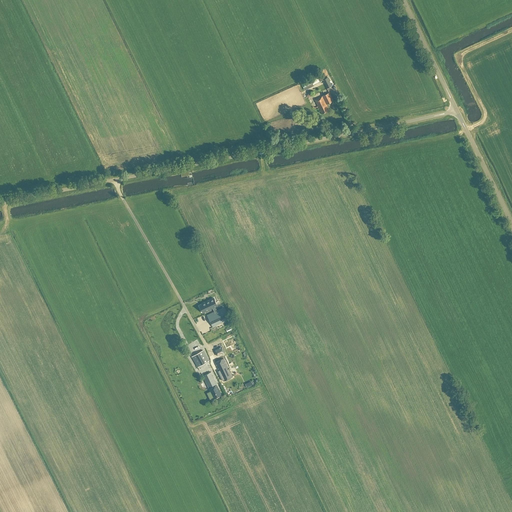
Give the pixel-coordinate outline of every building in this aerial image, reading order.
[(328,78),(324,80),(321,73),(317,74),(321,81),(323,80),(327,89),(332,87),(328,78)] [(317,76),(301,84),(303,88),(312,83),(313,85),(320,82),(317,76)] [(329,93),(315,100),(322,115),(329,111),(326,105),(333,101),(329,93)] [(214,298),(202,304),(205,312),(213,308),(215,312),(217,311),(215,307),(217,306),(216,302),(214,298)] [(215,312),(207,316),(213,327),(229,319),(223,308),(217,311),(215,312)] [(191,343),(196,340),(188,327),(184,329),(186,334),(191,343)] [(225,353),(222,347),(215,350),(217,356),(225,353)] [(203,350),(192,357),(197,367),(206,363),(209,361),(203,350)] [(245,351),(235,356),(238,361),(247,356),(245,351)] [(224,359),(215,363),(219,371),(218,372),(223,381),(224,382),(232,378),(232,377),(232,376),(229,369),(228,369),(224,359)] [(210,373),(202,377),(204,380),(209,388),(211,387),(211,388),(209,389),(210,392),(207,393),(210,400),(214,399),(221,395),(217,386),(215,387),(214,385),(217,384),(210,373)]
